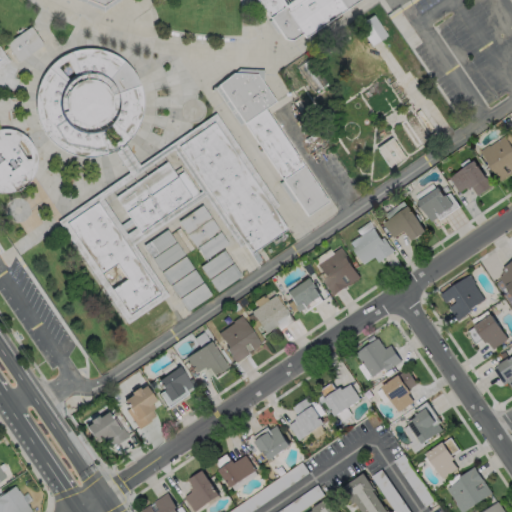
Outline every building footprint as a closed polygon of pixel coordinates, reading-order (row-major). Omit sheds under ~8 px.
[(120,0),(104,12),(91,7),(74,0),(120,0)] [(257,0),(284,41),(290,41),(300,38),(303,42),(362,0),(257,0)] [(386,35),(373,15),(358,24),(371,45),(386,35)] [(31,30),(6,46),(16,63),(41,46),(31,30)] [(0,67),(8,62),(0,50),(0,67)] [(85,51),(99,52),(115,57),(128,67),(139,85),(143,99),(142,117),(136,132),(129,142),(112,124),(101,134),(107,156),(92,159),(77,158),(64,153),(54,146),(44,134),(36,117),(35,99),(40,82),(47,71),(68,85),(78,78),(72,53),(85,51)] [(255,75),(233,74),(218,85),(306,217),(326,203),(263,109),(273,102),(255,75)] [(214,124),(286,230),(251,254),(179,147),(214,124)] [(0,131),(0,194),(6,195),(19,191),(27,185),(34,172),(35,159),(31,147),(23,138),(15,133),(0,131)] [(503,136),(511,148),(511,173),(499,182),(478,151),(487,146),(488,147),(503,136)] [(491,186),(476,196),(471,188),(468,190),(466,188),(458,193),(448,178),(473,161),(491,186)] [(113,199),(137,234),(189,199),(165,164),(113,199)] [(436,188),(442,197),(444,196),(452,207),(429,222),(416,202),(436,188)] [(65,225),(100,276),(116,265),(127,281),(111,291),(129,318),(160,297),(96,203),(65,225)] [(208,217),(185,234),(176,221),(200,205),(208,217)] [(407,207),(424,232),(410,242),(403,231),(391,239),(381,224),(407,207)] [(218,231),(194,247),(185,235),(209,218),(218,231)] [(370,227),(378,238),(381,237),(389,249),(389,248),(392,252),(376,263),(372,258),(362,265),(347,243),(370,227)] [(173,241),(150,258),(141,246),(165,229),(173,241)] [(226,243),(204,259),(195,247),(218,231),(226,243)] [(182,254),(158,271),(150,259),(174,242),(182,254)] [(358,278),(331,296),(328,292),(329,291),(322,281),(324,280),(314,265),(331,255),(330,253),(338,248),(358,278)] [(230,262),(206,279),(198,267),(222,250),(230,262)] [(191,268),(167,285),(159,272),(183,256),(191,268)] [(511,296),(511,297),(498,277),(501,275),(500,273),(502,271),(501,269),(511,261),(511,296)] [(240,275),(216,292),(207,280),(231,263),(240,275)] [(200,282),(176,298),(168,286),(192,269),(200,282)] [(471,312),(456,322),(439,295),(469,276),(474,284),(473,285),(483,301),(469,310),(471,312)] [(304,278),(310,287),(312,286),(320,297),(297,313),(284,293),(304,278)] [(209,295),(185,311),(177,299),(201,283),(209,295)] [(273,297),(282,310),(283,309),(292,323),(279,332),(276,327),(264,335),(249,313),(273,297)] [(507,340),(492,350),(486,342),(484,344),(472,326),(490,315),(507,340)] [(243,323),(260,346),(251,352),(246,344),(244,345),(241,347),(244,352),(246,355),(244,357),(233,364),(224,350),(226,349),(216,335),(232,324),(231,323),(239,317),(243,323)] [(376,337),(383,348),(389,344),(400,360),(396,363),(395,363),(385,370),(383,367),(370,376),(354,352),(376,337)] [(208,342),(226,368),(212,377),(207,369),(203,371),(201,369),(193,374),(184,359),(208,342)] [(511,357),(511,388),(510,390),(506,384),(502,387),(491,371),(496,367),(495,367),(506,360),(507,361),(511,357)] [(181,399),(166,409),(160,399),(157,395),(162,391),(156,382),(177,368),(191,387),(184,392),(186,395),(181,399)] [(415,383),(407,389),(409,392),(407,394),(412,401),(397,411),(388,399),(383,403),(380,399),(373,404),(367,394),(365,391),(378,382),(380,386),(405,368),(415,383)] [(329,381),(334,389),(338,386),(340,388),(348,383),(355,394),(358,398),(333,415),(321,398),(322,397),(320,395),(317,390),(329,381)] [(143,387),(152,399),(154,402),(149,405),(152,409),(150,411),(153,417),(148,421),(149,422),(137,431),(124,412),(127,410),(122,402),(125,399),(130,396),(128,394),(137,389),(138,391),(143,387)] [(322,422),(296,440),(286,424),(294,419),(292,417),(295,415),(290,406),(304,396),(322,422)] [(424,444),(413,451),(407,443),(410,441),(401,428),(407,424),(406,422),(415,416),(413,415),(414,414),(412,410),(425,401),(439,421),(436,423),(441,429),(422,442),(424,444)] [(105,413),(111,421),(114,419),(126,438),(114,446),(113,444),(108,448),(104,443),(101,444),(98,440),(94,443),(84,428),(89,424),(87,422),(95,417),(97,419),(105,413)] [(274,424),(288,445),(267,459),(263,453),(262,454),(260,451),(259,451),(252,441),(253,440),(251,436),(265,426),(267,429),(274,424)] [(449,437),(458,449),(450,454),(453,458),(450,460),(456,468),(441,478),(424,453),(441,441),(441,442),(449,437)] [(244,456),(253,469),(244,475),(228,487),(216,469),(230,459),(232,461),(243,454),(244,456)] [(249,511),(307,473),(301,463),(228,511),(249,511)] [(490,493),(461,511),(459,511),(454,504),(455,503),(445,488),(459,478),(458,476),(468,469),(472,466),(490,493)] [(217,494),(192,511),(182,496),(190,491),(188,488),(192,486),(187,479),(200,469),(217,494)] [(362,472),(368,480),(369,479),(373,485),(372,486),(373,488),(374,490),(373,491),(383,506),(384,505),(388,511),(361,511),(354,501),(352,502),(341,486),(362,472)] [(13,486),(16,491),(17,491),(21,497),(21,498),(30,511),(0,511),(0,493),(2,492),(2,493),(13,486)] [(173,508),(175,511),(141,511),(139,509),(147,504),(153,511),(157,509),(152,501),(165,492),(175,506),(173,508)] [(337,511),(307,511),(312,509),(311,507),(327,496),(337,511)] [(503,511),(479,511),(496,501),(503,511)]
